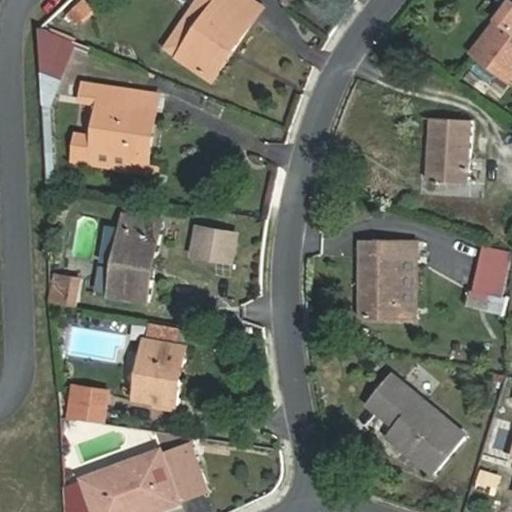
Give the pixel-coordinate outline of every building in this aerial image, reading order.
[(214,0),(177,55),(204,74),(225,43),(231,48),(258,7),(247,0),(214,0)] [(511,74),(511,0),(473,51),(508,80),(511,74)] [(62,77),(77,41),(40,26),(42,69),(62,77)] [(225,43),(204,74),(211,79),(231,48),(225,43)] [(55,94),(62,77),(42,69),(43,90),(55,94)] [(83,137),(80,154),(94,157),(96,150),(149,159),(154,138),(145,135),(149,108),(140,105),(142,90),(86,81),(82,98),(102,100),(97,139),(83,137)] [(94,157),(80,154),(80,159),(156,172),(168,95),(142,90),(140,105),(149,108),(145,135),(154,138),(149,159),(96,150),(94,157)] [(471,183),(473,119),(431,117),(428,180),(471,183)] [(150,253),(159,254),(164,223),(126,215),(123,231),(117,265),(112,295),(151,302),(155,281),(146,280),(150,253)] [(123,231),(108,228),(103,263),(117,265),(123,231)] [(236,235),(199,229),(194,256),(231,263),(236,235)] [(416,257),(416,237),(361,236),(359,317),(403,319),(405,257),(416,257)] [(504,297),(511,259),(511,249),(483,243),(472,290),(504,297)] [(155,281),(159,254),(150,253),(146,280),(155,281)] [(72,298),(75,275),(61,272),(56,296),(72,298)] [(182,325),(148,319),(135,393),(175,400),(180,376),(170,374),(173,360),(182,362),(186,342),(179,341),(182,325)] [(180,376),(182,362),(173,360),(170,374),(180,376)] [(407,412),(394,426),(389,434),(437,474),(468,435),(391,372),(367,403),(381,415),(394,401),(407,412)] [(500,395),(511,398),(511,373),(507,372),(500,395)] [(67,419),(92,421),(96,386),(70,384),(67,419)] [(511,416),(511,398),(500,395),(495,411),(511,416)] [(381,415),(394,426),(407,412),(394,401),(381,415)] [(166,464),(161,450),(84,476),(97,511),(154,511),(180,503),(209,493),(195,453),(166,464)] [(90,511),(79,481),(60,489),(61,511),(90,511)]
